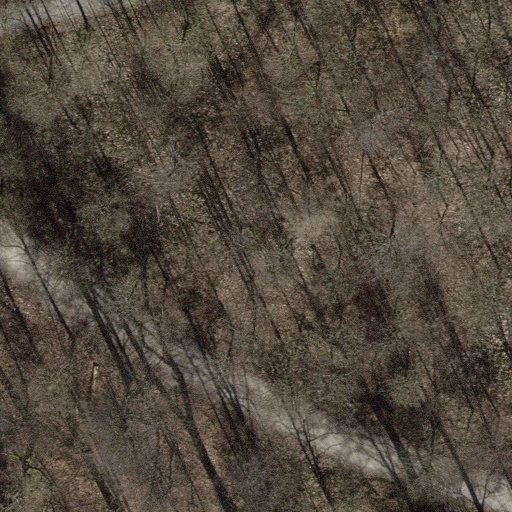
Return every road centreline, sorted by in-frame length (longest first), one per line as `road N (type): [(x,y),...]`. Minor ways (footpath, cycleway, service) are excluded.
road 1 (track): [(511,499),(278,412),(107,308),(0,225)]
road 2 (track): [(0,34),(122,0)]
